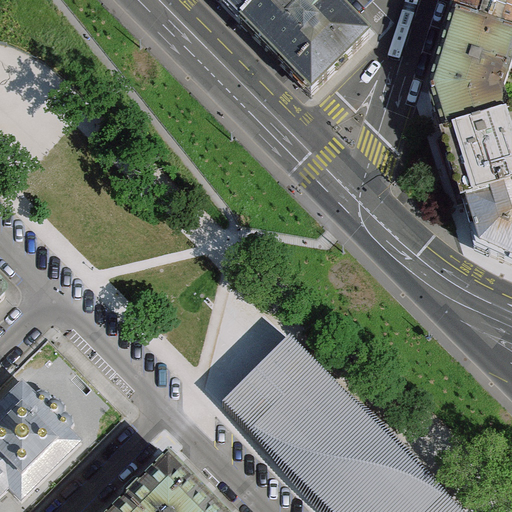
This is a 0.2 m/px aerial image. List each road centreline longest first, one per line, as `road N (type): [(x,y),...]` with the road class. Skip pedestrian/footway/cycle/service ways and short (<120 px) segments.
road 1 (primary): [(297,138),(157,0)]
road 2 (tertiary): [(408,39),(366,208)]
road 3 (residential): [(169,412),(55,300)]
road 4 (tertiary): [(408,39),(337,112),(297,138)]
road 5 (residential): [(271,511),(169,412)]
road 6 (residential): [(68,511),(169,412)]
road 7 (secondary): [(426,265),(511,360)]
